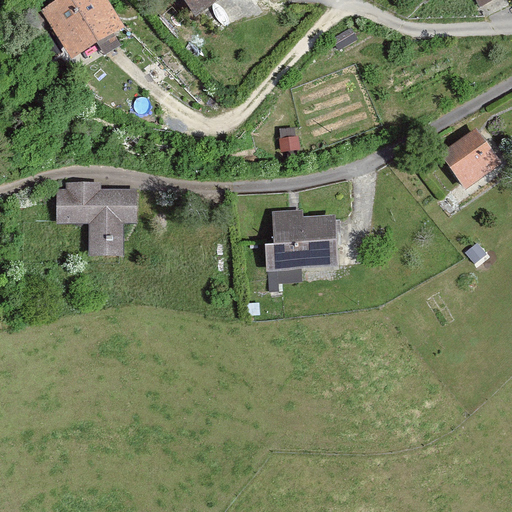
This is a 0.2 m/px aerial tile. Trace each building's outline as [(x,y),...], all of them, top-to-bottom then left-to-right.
[(73,64),(125,31),(104,0),(68,0),(42,17),(73,64)] [(233,0),(181,0),(196,23),(233,0)] [(478,128),(439,153),(462,190),(502,164),(478,128)] [(90,255),(121,255),(121,225),(137,225),(137,190),(101,190),(101,182),(64,182),(64,190),(56,190),(56,225),(90,225),(90,255)] [(265,242),(266,270),(278,270),(279,283),(303,282),(302,267),(339,265),(336,214),(304,216),(303,209),(273,211),(275,242),(265,242)]
